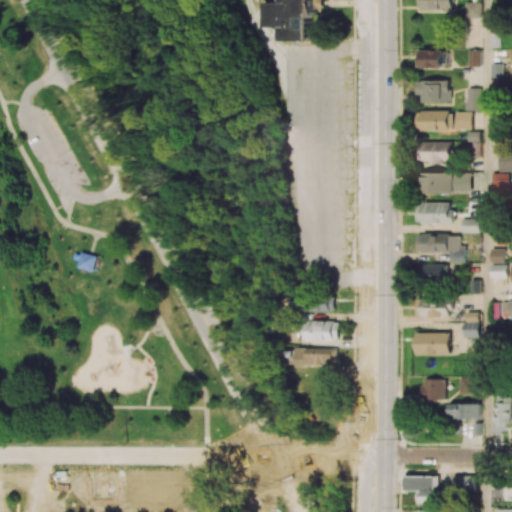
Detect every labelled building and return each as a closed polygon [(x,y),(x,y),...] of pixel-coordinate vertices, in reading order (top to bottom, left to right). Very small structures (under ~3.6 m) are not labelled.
[(285,0),(285,2),(270,2),(269,27),(285,27),(285,40),(314,41),(315,9),(325,9),(325,0),(285,0)] [(420,0),(420,10),(455,10),(454,0),(420,0)] [(483,17),(483,2),(467,2),(467,18),(483,17)] [(418,67),(445,68),(445,50),(419,50),(418,67)] [(481,51),(470,51),(470,66),(482,66),(481,51)] [(505,64),(493,63),(493,79),(505,79),(505,64)] [(418,80),(418,95),(423,95),(424,103),(452,102),(451,80),(418,80)] [(468,110),(483,110),(482,89),(467,89),(468,110)] [(454,110),(418,111),(419,131),(454,130),(454,110)] [(473,111),(457,112),(458,130),(474,129),(473,111)] [(454,163),(454,142),(426,141),(425,163),(454,163)] [(454,172),(424,172),(424,193),(454,194),(454,172)] [(456,191),(474,191),(473,173),(456,173),(456,191)] [(493,190),(510,190),(510,173),(493,173),(493,190)] [(454,223),(454,203),(419,202),(419,223),(454,223)] [(463,233),(482,232),(482,218),(463,219),(463,233)] [(466,262),(467,245),(461,245),(461,234),(419,233),(419,252),(451,253),(451,262),(466,262)] [(507,249),(493,249),(493,263),(506,263),(507,249)] [(82,253),(77,270),(94,275),(99,258),(90,255),(82,253)] [(446,264),(424,264),(425,282),(446,281),(446,264)] [(492,278),(509,277),(509,264),(492,265),(492,278)] [(337,297),(312,297),(311,311),(337,311),(337,297)] [(419,317),(453,316),(452,298),(418,299),(419,317)] [(467,312),(467,337),(481,337),(482,312),(467,312)] [(341,321),(309,321),(309,340),(341,341),(341,321)] [(453,355),(453,333),(419,332),(419,355),(453,355)] [(338,366),(339,348),(299,347),(298,365),(338,366)] [(460,394),(476,395),(476,377),(461,377),(460,394)] [(424,400),(448,400),(447,378),(424,379),(424,400)] [(481,403),(447,404),(447,419),(482,419),(481,403)] [(407,490),(419,490),(419,503),(438,503),(438,476),(408,476),(407,490)] [(477,476),(455,476),(455,491),(477,491),(477,476)]
